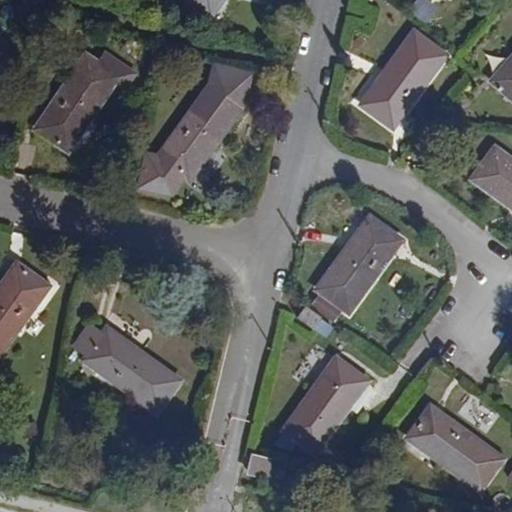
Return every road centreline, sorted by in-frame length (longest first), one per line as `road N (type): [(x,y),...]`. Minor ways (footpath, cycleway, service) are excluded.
road 1 (residential): [(0,199),(266,261)]
road 2 (residential): [(266,261),(328,0)]
road 3 (residential): [(266,261),(193,511)]
road 4 (residential): [(228,511),(266,261)]
